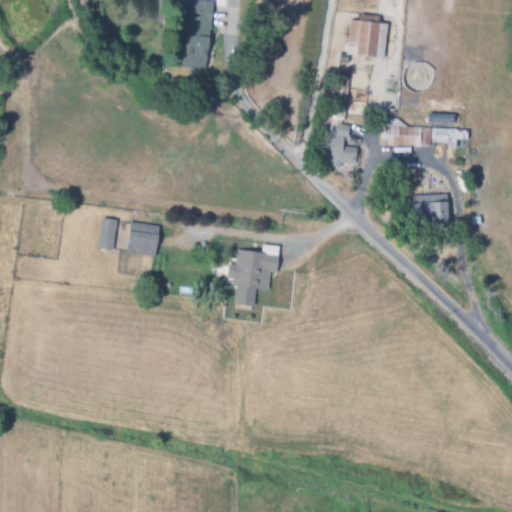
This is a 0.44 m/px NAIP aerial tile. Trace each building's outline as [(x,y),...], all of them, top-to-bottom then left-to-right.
[(209,2),(185,0),(181,70),(204,72),(209,2)] [(344,55),(382,60),(386,25),(376,24),(377,18),(371,17),(370,23),(348,20),(344,55)] [(316,163),(337,165),(335,177),(351,179),(354,148),(343,147),(346,126),(340,125),(341,117),(330,116),(328,135),(320,134),(316,163)] [(382,145),(445,147),(445,149),(454,149),(455,141),(466,141),(466,131),(456,131),(456,121),(447,121),(447,127),(383,125),(382,145)] [(411,223),(445,222),(445,196),(411,196),(411,223)] [(95,249),(110,251),(115,221),(100,219),(95,249)] [(154,257),(157,226),(127,223),(124,255),(154,257)] [(278,247),(261,246),(260,254),(235,251),(233,266),(227,265),(225,280),(233,281),(231,305),(252,308),(254,290),(265,291),(267,273),(275,274),(278,247)]
